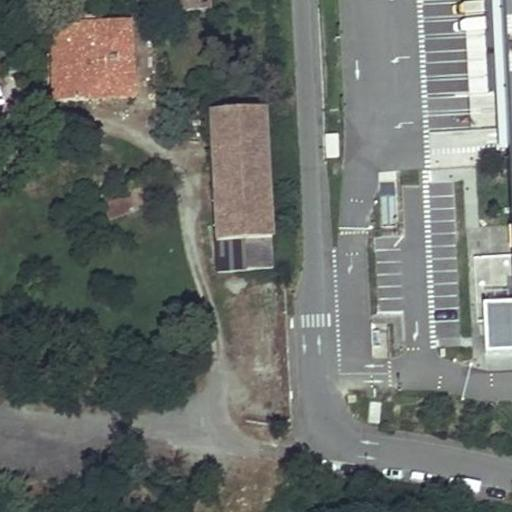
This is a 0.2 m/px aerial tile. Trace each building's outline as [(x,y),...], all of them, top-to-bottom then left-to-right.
[(150,0),(151,15),(212,11),(211,0),(150,0)] [(511,0),(504,0),(511,144),(511,304),(482,306),(483,352),(511,350),(511,0)] [(48,30),(51,103),(132,101),(129,27),(48,30)] [(208,104),(215,244),(271,241),(265,111),(226,113),(225,103),(208,104)] [(103,204),(109,220),(152,204),(144,183),(130,188),(131,193),(103,204)] [(271,241),(215,244),(216,273),(272,271),(271,241)]
